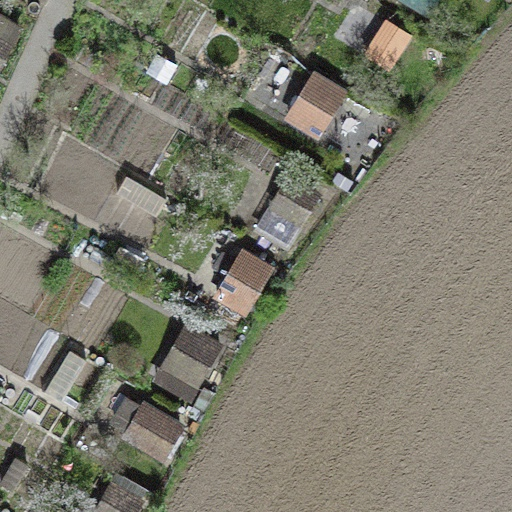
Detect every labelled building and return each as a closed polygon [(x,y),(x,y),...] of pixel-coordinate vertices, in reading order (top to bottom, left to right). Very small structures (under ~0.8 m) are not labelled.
[(407,34),(385,19),(364,50),(387,65),(407,34)] [(0,64),(12,43),(0,36),(0,64)] [(345,90),(315,72),(288,115),(318,133),(345,90)] [(287,176),(258,226),(288,244),(318,194),(287,176)] [(245,309),(271,264),(243,247),(216,292),(245,309)] [(191,395),(221,343),(187,324),(158,377),(191,395)] [(164,454),(181,424),(143,402),(126,432),(164,454)] [(134,511),(141,498),(110,482),(93,511),(134,511)]
